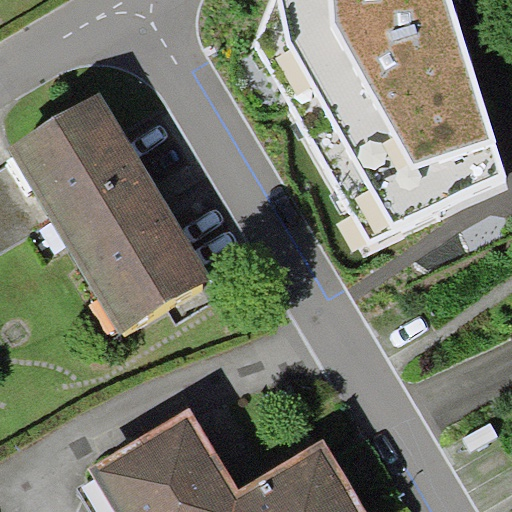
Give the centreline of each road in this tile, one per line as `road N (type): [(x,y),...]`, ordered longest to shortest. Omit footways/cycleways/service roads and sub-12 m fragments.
road 1 (residential): [(445,511),(132,0)]
road 2 (residential): [(114,0),(0,68)]
